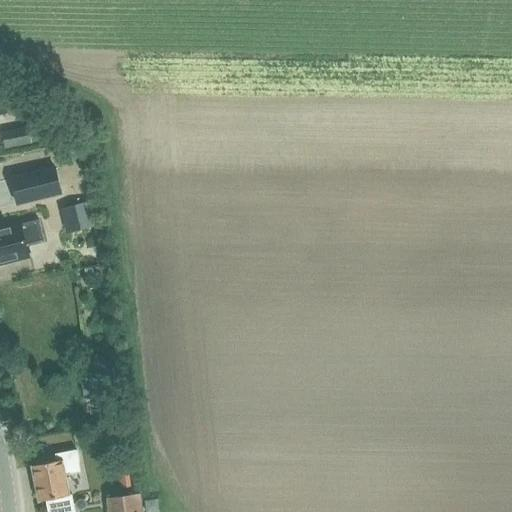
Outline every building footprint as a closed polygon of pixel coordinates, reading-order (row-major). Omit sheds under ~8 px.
[(0,114),(9,112),(3,91),(0,92),(0,114)] [(37,142),(34,126),(1,132),(5,149),(31,143),(37,142)] [(62,193),(56,167),(11,178),(17,204),(62,193)] [(82,201),(58,208),(66,232),(90,225),(82,201)] [(24,245),(42,241),(44,240),(39,220),(0,229),(0,263),(8,262),(8,261),(27,256),(24,245)] [(101,267),(85,269),(87,278),(102,276),(101,267)] [(75,511),(74,504),(72,494),(70,494),(66,475),(81,472),(76,450),(55,455),(57,461),(33,466),(40,502),(46,501),(48,511),(75,511)] [(130,486),(128,471),(119,472),(121,487),(130,486)] [(140,511),(139,495),(108,499),(110,511),(140,511)] [(153,511),(158,511),(157,500),(146,502),(146,511),(153,511)]
